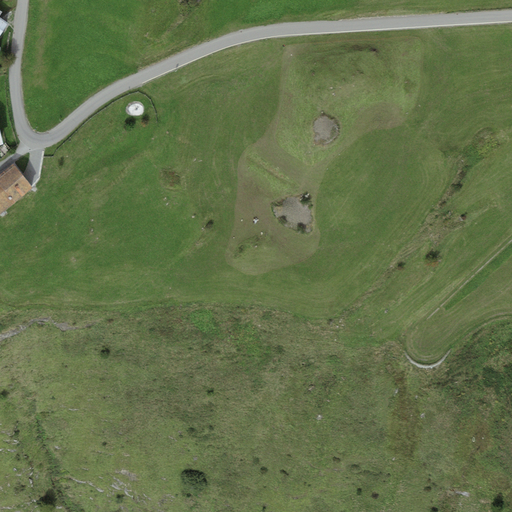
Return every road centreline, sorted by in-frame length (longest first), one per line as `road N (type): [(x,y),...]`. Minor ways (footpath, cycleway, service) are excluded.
road 1 (unclassified): [(511,16),(242,36),(121,86),(49,140),(29,139)]
road 2 (track): [(511,311),(471,324),(429,357),(414,353),(411,337),(511,237)]
road 3 (unclassified): [(29,139),(14,84),(22,0)]
